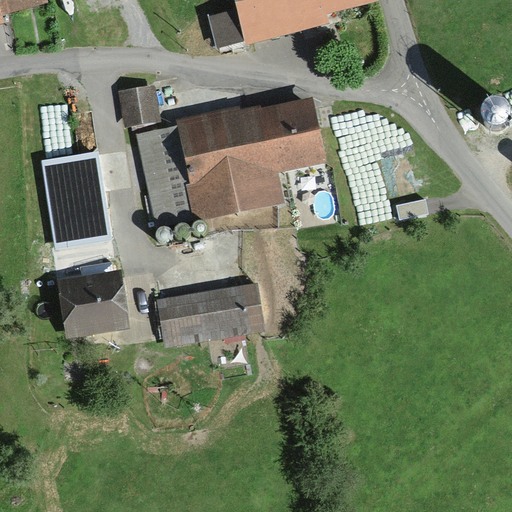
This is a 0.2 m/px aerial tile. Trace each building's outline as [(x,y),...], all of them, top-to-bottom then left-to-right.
[(0,0),(0,12),(45,1),(45,0),(0,0)] [(237,0),(244,25),(353,0),(237,0)] [(147,82),(114,89),(122,125),(155,118),(147,82)] [(315,156),(303,100),(141,133),(158,217),(272,194),(267,166),(315,156)] [(97,154),(42,162),(55,246),(111,238),(97,154)] [(109,274),(63,280),(69,328),(115,322),(109,274)] [(245,282),(157,300),(166,345),(254,327),(245,282)]
